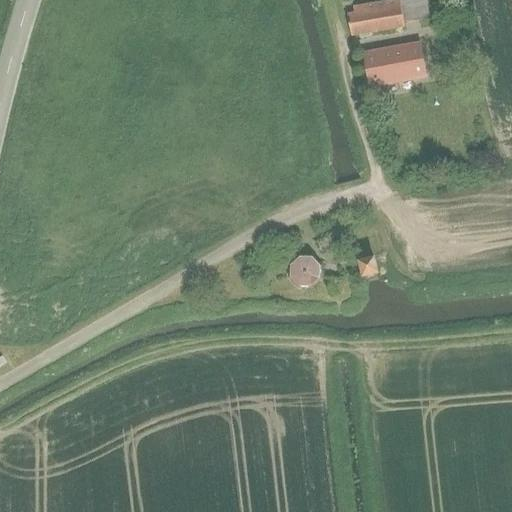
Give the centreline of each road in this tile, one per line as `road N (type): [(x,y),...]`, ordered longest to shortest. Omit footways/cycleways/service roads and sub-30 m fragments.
road 1 (unclassified): [(0,384),(286,215),(381,185)]
road 2 (track): [(331,0),(381,185)]
